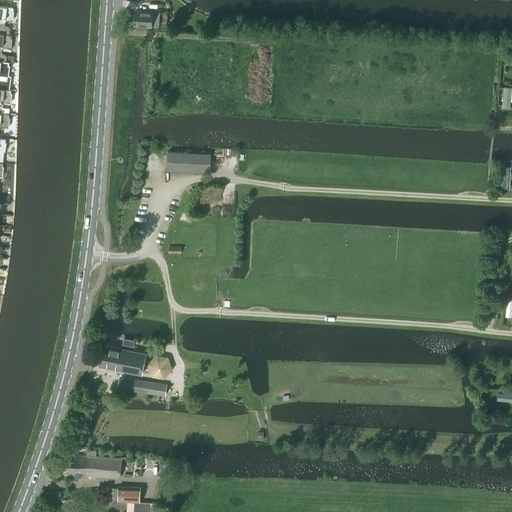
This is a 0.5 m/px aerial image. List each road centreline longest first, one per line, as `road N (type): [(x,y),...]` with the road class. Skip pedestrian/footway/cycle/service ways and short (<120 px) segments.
road 1 (primary): [(18,511),(73,332),(106,0)]
road 2 (track): [(511,333),(219,313)]
road 3 (track): [(511,201),(283,188)]
road 4 (track): [(104,33),(255,41)]
